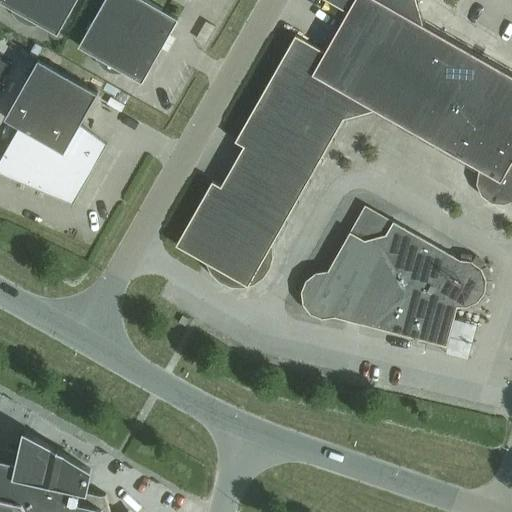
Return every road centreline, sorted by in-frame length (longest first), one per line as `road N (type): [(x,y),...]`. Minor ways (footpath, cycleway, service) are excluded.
road 1 (unclassified): [(511,258),(377,183),(345,181),(259,321)]
road 2 (unclassified): [(259,321),(477,371),(511,274)]
road 3 (unclassified): [(135,250),(278,0)]
road 4 (unclassified): [(482,511),(246,430)]
road 5 (unclassified): [(246,430),(84,341)]
road 6 (unknown): [(0,423),(60,450),(151,511)]
road 7 (unclassified): [(259,321),(135,250)]
